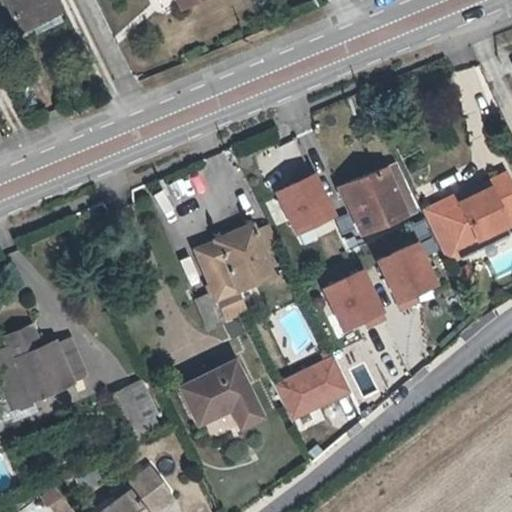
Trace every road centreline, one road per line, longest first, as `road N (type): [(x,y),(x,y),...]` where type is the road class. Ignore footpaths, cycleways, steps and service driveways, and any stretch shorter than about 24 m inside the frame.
road 1 (primary): [(472,0),(0,196)]
road 2 (residential): [(267,511),(511,324)]
